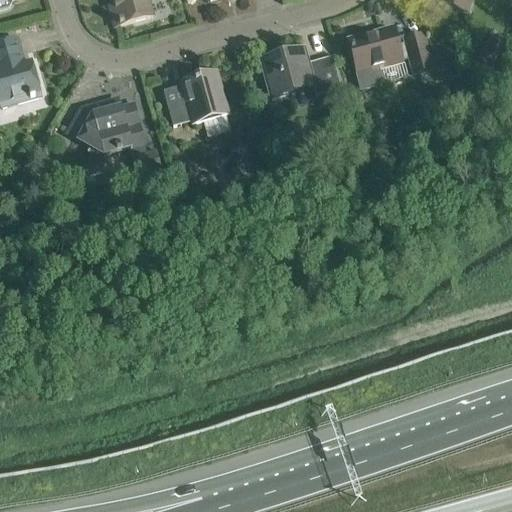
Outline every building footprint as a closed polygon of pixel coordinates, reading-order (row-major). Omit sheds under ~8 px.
[(0,0),(0,12),(10,10),(12,5),(11,2),(19,0),(18,0),(0,0)] [(112,0),(120,27),(114,28),(115,29),(153,19),(147,0),(112,0)] [(440,0),(439,3),(469,15),(474,0),(440,0)] [(405,43),(405,45),(398,48),(393,31),(349,43),(358,75),(362,93),(384,87),(380,69),(402,63),(402,62),(410,60),(414,75),(432,70),(423,38),(405,43)] [(0,46),(0,104),(1,110),(21,105),(40,100),(31,65),(19,68),(16,57),(21,56),(17,42),(0,46)] [(266,81),(272,102),(313,90),(316,98),(342,91),(333,58),(308,65),(303,50),(302,50),(303,52),(284,57),(283,55),(282,55),(283,60),(263,65),(262,61),(261,61),(266,81)] [(484,54),(480,62),(491,70),(496,62),(484,54)] [(164,93),(169,113),(174,129),(195,123),(196,128),(227,119),(220,93),(214,74),(183,83),(185,88),(164,93)] [(133,158),(131,159),(138,182),(163,175),(157,152),(146,155),(144,148),(145,147),(139,125),(134,106),(120,109),(118,101),(103,105),(106,114),(93,117),(81,111),(71,128),(66,137),(104,159),(131,151),(133,158)] [(178,171),(177,176),(180,180),(185,181),(189,178),(190,173),(187,169),(182,168),(178,171)]
